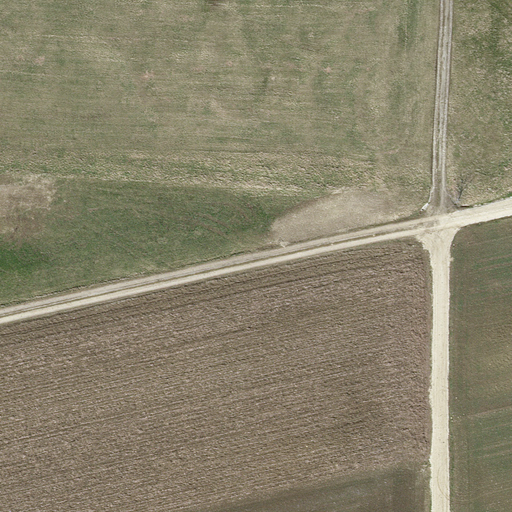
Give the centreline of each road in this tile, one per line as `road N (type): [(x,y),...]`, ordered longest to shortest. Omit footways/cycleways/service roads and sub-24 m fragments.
road 1 (track): [(0,317),(511,206)]
road 2 (track): [(440,511),(440,222)]
road 3 (track): [(448,0),(440,222)]
